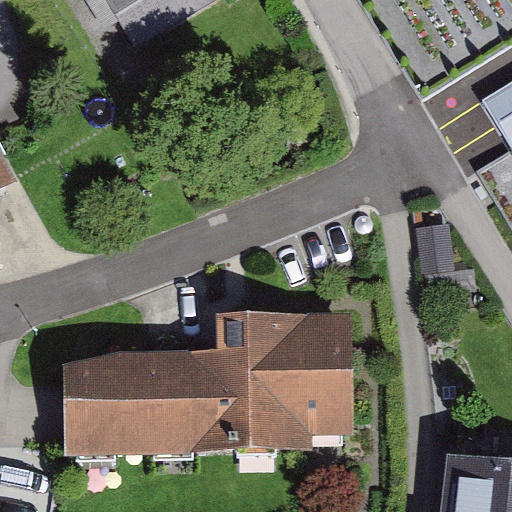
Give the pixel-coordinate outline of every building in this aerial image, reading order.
[(109,0),(136,42),(203,0),(109,0)] [(511,83),(484,100),(511,146),(511,83)] [(0,214),(32,196),(0,144),(0,214)] [(57,367),(61,466),(364,456),(359,313),(219,319),(221,355),(121,359),(57,367)] [(511,511),(511,464),(466,460),(460,511),(511,511)]
